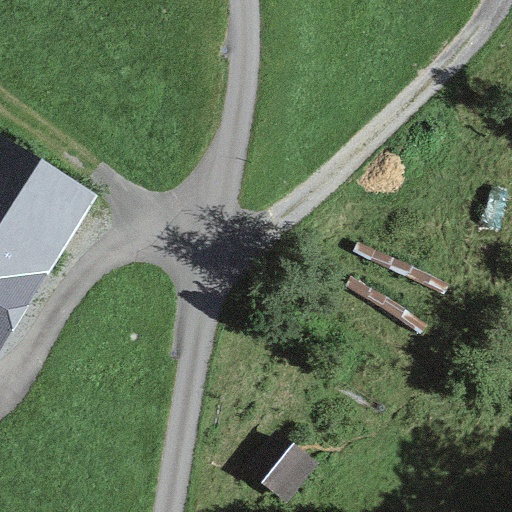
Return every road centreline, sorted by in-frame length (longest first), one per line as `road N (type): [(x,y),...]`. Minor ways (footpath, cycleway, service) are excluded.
road 1 (unclassified): [(169,511),(236,112),(243,0)]
road 2 (track): [(213,245),(279,220),(431,80),(499,0)]
road 3 (track): [(142,228),(105,183),(0,113)]
